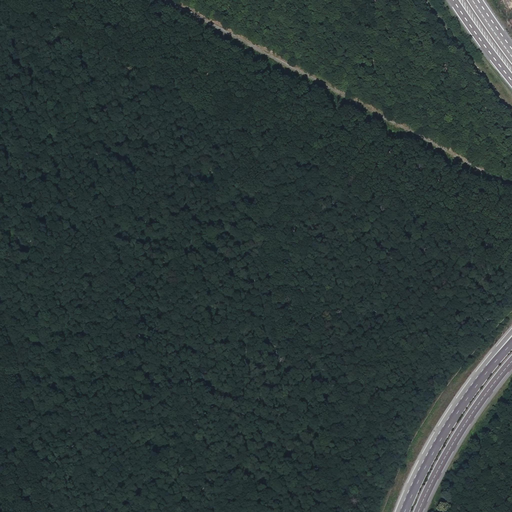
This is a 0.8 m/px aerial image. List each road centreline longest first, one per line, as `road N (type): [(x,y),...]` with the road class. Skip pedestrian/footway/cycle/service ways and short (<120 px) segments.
road 1 (track): [(511,274),(14,0)]
road 2 (track): [(164,0),(511,183)]
road 3 (track): [(511,309),(434,403),(380,511)]
road 4 (trunk): [(417,511),(454,439),(511,361)]
road 5 (trunk): [(487,368),(403,511)]
road 6 (track): [(511,114),(424,0)]
